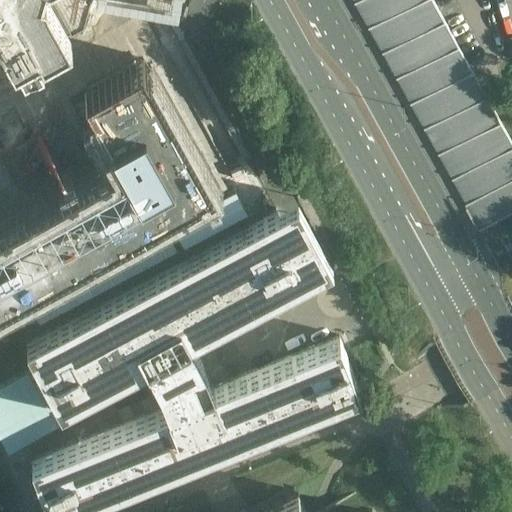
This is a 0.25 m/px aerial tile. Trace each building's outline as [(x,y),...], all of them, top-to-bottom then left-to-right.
[(0,0),(0,71),(17,62),(24,74),(45,63),(42,58),(72,41),(68,34),(82,26),(89,0),(0,0)] [(432,0),(351,0),(480,230),(509,214),(511,212),(511,143),(468,65),(435,5),(432,0)] [(0,307),(169,214),(146,173),(167,161),(169,163),(193,150),(175,117),(109,98),(47,132),(39,119),(26,126),(19,113),(0,123),(0,307)] [(214,342),(213,339),(211,338),(198,350),(192,338),(311,275),(319,270),(332,263),(297,198),(286,204),(26,342),(38,364),(0,383),(0,423),(12,447),(99,401),(94,390),(148,361),(168,404),(31,459),(52,511),(54,511),(360,389),(339,336),(214,386),(209,374),(226,371),(227,369),(226,368),(224,365),(222,363),(221,362),(219,359),(217,356),(216,353),(216,351),(215,350),(214,347),(214,345),(214,342)] [(366,511),(365,511),(308,511),(306,508),(298,492),(261,511),(366,511)]
